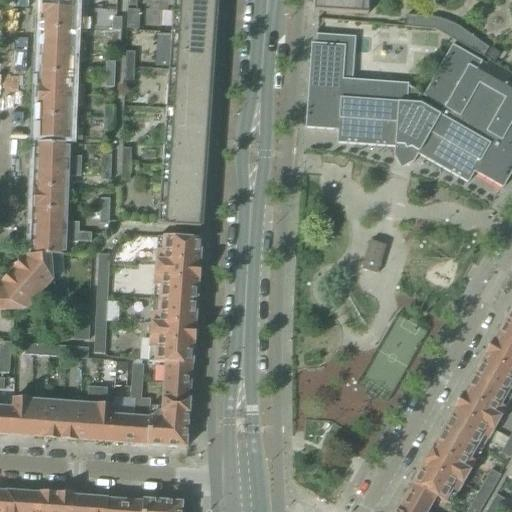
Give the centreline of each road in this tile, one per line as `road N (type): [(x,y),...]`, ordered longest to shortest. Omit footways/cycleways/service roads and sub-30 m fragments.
road 1 (tertiary): [(244,502),(245,325),(265,0)]
road 2 (residential): [(511,260),(366,511)]
road 3 (residential): [(0,464),(210,481),(244,502)]
road 4 (residential): [(0,245),(13,0)]
